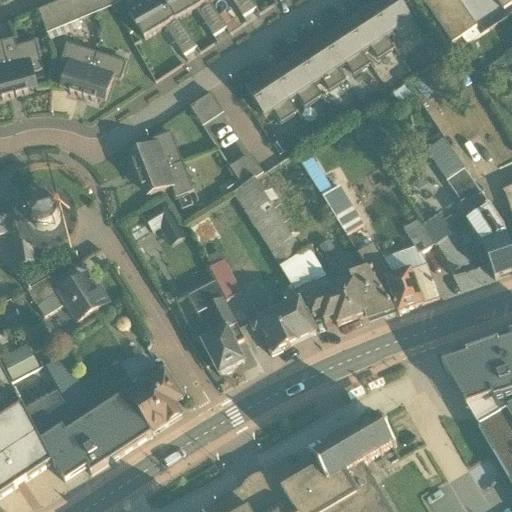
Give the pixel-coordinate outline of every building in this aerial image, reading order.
[(70,0),(37,14),(50,44),(81,33),(78,25),(116,9),(110,0),(70,0)] [(151,0),(152,0),(127,14),(136,31),(137,31),(144,43),(164,31),(183,59),(196,51),(179,23),(164,0),(151,0)] [(164,0),(179,23),(195,14),(213,41),(226,31),(209,6),(205,0),(164,0)] [(205,0),(209,6),(219,0),(228,0),(242,21),(255,13),(247,0),(205,0)] [(420,35),(396,0),(390,0),(370,13),(389,40),(393,38),(400,49),(420,35)] [(475,29),(454,0),(428,0),(424,3),(452,45),(475,29)] [(511,1),(511,0),(495,0),(502,9),(511,1)] [(389,40),(370,13),(346,30),(364,56),(368,53),(376,65),(396,52),(389,40)] [(364,56),(346,30),(339,19),(326,27),(334,38),(322,46),(340,72),(344,69),(352,81),(372,68),(364,56)] [(340,72),(322,46),(314,34),(302,42),(310,54),(298,63),(316,90),(321,87),(328,98),(348,84),(340,72)] [(26,92),(35,90),(32,76),(43,73),(35,45),(16,49),(14,42),(0,45),(13,96),(14,96),(15,99),(27,96),(26,92)] [(0,45),(0,96),(0,97),(2,103),(13,100),(12,96),(13,96),(0,45)] [(70,97),(81,101),(82,97),(83,97),(96,57),(80,52),(81,50),(64,45),(60,59),(62,60),(61,65),(69,68),(61,91),(71,94),(70,97)] [(316,90),(298,63),(290,51),(277,59),(285,71),(273,79),(291,105),(295,102),(303,114),(323,101),(316,90)] [(120,85),(127,64),(113,60),(112,61),(96,57),(83,97),(84,98),(83,102),(94,105),(96,100),(100,101),(99,103),(105,105),(112,82),(120,85)] [(291,105),(273,79),(266,68),(254,76),(261,87),(249,95),(266,121),(271,117),(280,130),(299,117),(291,105)] [(203,131),(224,117),(211,97),(189,112),(203,131)] [(128,159),(136,179),(181,164),(171,137),(152,145),(154,148),(128,159)] [(232,169),(242,182),(260,169),(250,156),(232,169)] [(312,160),(301,166),(346,239),(363,229),(339,190),(333,194),(312,160)] [(194,197),(181,164),(136,179),(144,201),(168,192),(173,205),(194,197)] [(480,197),(463,173),(447,185),(464,209),(480,197)] [(292,292),(308,321),(320,316),(325,326),(333,323),(337,330),(367,317),(352,281),(330,290),(308,253),(304,256),(295,243),(300,238),(272,195),(264,199),(254,185),(231,197),(236,203),(246,219),(292,292)] [(511,256),(511,189),(504,193),(511,214),(511,225),(502,230),(511,256)] [(26,205),(0,210),(0,238),(8,237),(12,248),(16,272),(36,265),(35,257),(40,258),(56,258),(66,251),(74,243),(77,227),(73,210),(67,202),(53,195),(35,195),(26,205)] [(166,205),(143,219),(154,237),(163,232),(172,247),(186,239),(166,205)] [(495,283),(511,275),(511,256),(502,230),(491,208),(476,218),(493,242),(481,247),(495,283)] [(202,246),(219,236),(207,217),(190,227),(202,246)] [(389,293),(399,316),(438,303),(426,267),(420,258),(433,248),(417,223),(404,232),(416,250),(382,263),(371,247),(357,256),(366,272),(383,295),(389,293)] [(210,269),(227,299),(241,291),(224,261),(210,269)] [(367,317),(367,320),(394,314),(383,295),(366,272),(352,281),(367,317)] [(74,328),(106,307),(97,291),(94,293),(85,279),(60,295),(50,280),(27,292),(26,293),(45,322),(63,310),(74,328)] [(220,381),(247,367),(237,347),(244,344),(215,287),(190,300),(198,315),(206,311),(219,337),(202,345),(220,381)] [(315,336),(308,321),(292,292),(250,311),(254,320),(273,359),(315,336)] [(511,344),(444,369),(460,397),(511,489),(511,344)] [(37,371),(27,349),(3,361),(12,382),(37,371)] [(86,471),(91,478),(151,438),(120,392),(92,407),(83,391),(66,360),(44,372),(57,395),(24,414),(51,468),(63,485),(86,471)] [(151,438),(182,419),(174,407),(182,401),(165,377),(143,392),(140,387),(134,391),(118,369),(83,391),(92,407),(120,392),(151,438)] [(0,501),(51,468),(24,414),(0,370),(0,501)] [(388,511),(364,472),(396,453),(379,425),(298,474),(293,466),(222,508),(224,511),(388,511)]
